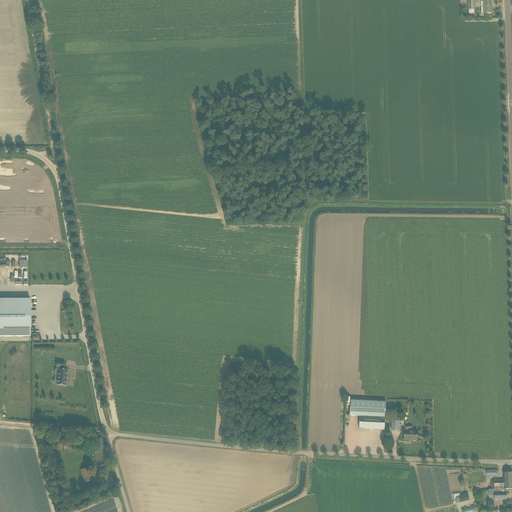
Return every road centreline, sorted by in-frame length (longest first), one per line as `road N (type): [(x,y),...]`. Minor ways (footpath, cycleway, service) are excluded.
road 1 (track): [(299,0),(306,211),(297,452)]
road 2 (unclassified): [(511,462),(105,433)]
road 3 (unclassified): [(105,433),(58,179),(40,156),(0,150)]
road 4 (track): [(27,0),(53,148)]
road 5 (tertiary): [(511,139),(506,0)]
